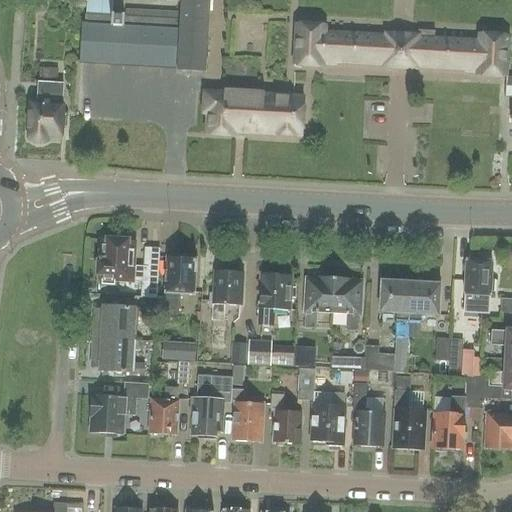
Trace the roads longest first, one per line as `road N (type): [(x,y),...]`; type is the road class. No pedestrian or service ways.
road 1 (residential): [(511,497),(54,467)]
road 2 (tertiary): [(55,198),(101,193),(511,212)]
road 3 (residential): [(54,467),(68,259)]
